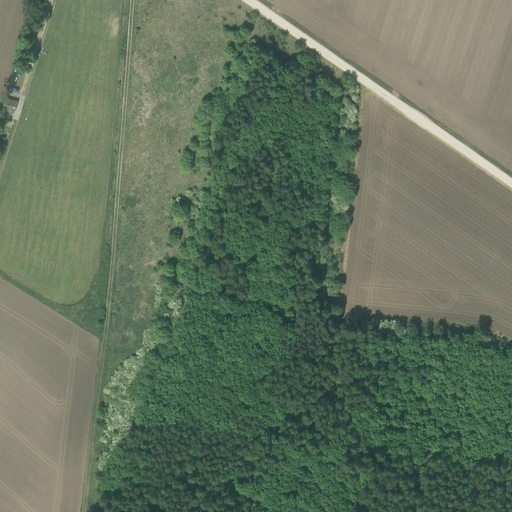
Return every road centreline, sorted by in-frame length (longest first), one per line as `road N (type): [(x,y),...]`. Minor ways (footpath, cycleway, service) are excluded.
road 1 (track): [(133,0),(90,511)]
road 2 (track): [(246,0),(511,183)]
